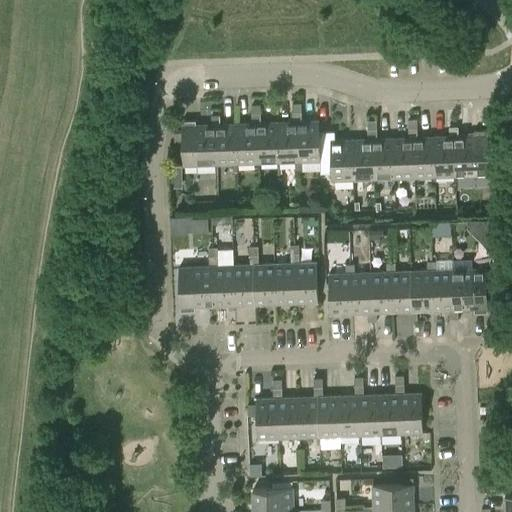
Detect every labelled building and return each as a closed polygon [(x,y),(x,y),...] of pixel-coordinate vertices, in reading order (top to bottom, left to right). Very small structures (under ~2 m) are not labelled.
[(291,113),(300,113),(300,104),(291,104),(291,113)] [(250,114),(259,114),(259,105),(250,105),(250,114)] [(318,161),(318,155),(317,133),(317,121),(300,121),(300,113),(291,113),(291,122),(296,122),(297,161),(294,161),(295,168),(303,168),(303,161),(318,161)] [(250,114),(250,123),(255,123),(256,163),(277,162),(275,123),(259,123),(259,114),(250,114)] [(209,116),(210,125),(214,125),(216,164),(236,163),(235,124),(219,125),(219,115),(209,116)] [(407,119),(408,128),(417,128),(416,119),(407,119)] [(214,125),(210,125),(195,126),(194,121),(181,121),(181,129),(174,130),(174,141),(182,141),(182,165),(216,164),(214,125)] [(366,130),(375,130),(374,121),(365,121),(366,130)] [(291,122),(275,123),(277,162),(294,161),(297,161),(296,122),(291,122)] [(235,124),(236,163),(256,163),(255,123),(250,123),(235,124)] [(448,128),(448,137),(452,136),(454,176),(487,175),(486,131),(472,131),(472,135),(457,136),(456,127),(448,128)] [(408,128),(408,138),(412,137),(413,177),(433,176),(433,137),(417,138),(417,128),(408,128)] [(375,139),(375,130),(366,130),(366,139),(371,139),(372,178),(393,178),(391,138),(375,139)] [(317,133),(318,155),(330,154),(331,173),(331,180),(352,179),(350,140),(333,140),(332,132),(317,133)] [(452,136),(448,137),(433,137),(433,176),(454,176),(452,136)] [(391,138),(393,178),(413,177),(412,137),(408,138),(391,138)] [(352,179),(372,178),(371,139),(366,139),(350,140),(352,179)] [(321,174),(331,173),(330,154),(320,155),(321,174)] [(193,233),(208,232),(207,218),(192,219),(193,233)] [(288,245),(289,254),(297,253),(297,244),(288,245)] [(248,255),(257,255),(256,246),(247,246),(248,255)] [(208,256),(217,256),(217,247),(208,247),(208,256)] [(293,263),(294,302),(315,301),(314,262),(298,263),(297,253),(289,254),(289,263),(293,263)] [(252,264),(254,303),(274,303),(273,263),(257,264),(257,255),(248,255),(248,264),(252,264)] [(213,265),(214,304),(234,304),(233,264),(217,265),(217,256),(208,256),(208,265),(213,265)] [(452,260),(452,270),(453,309),(457,309),(472,309),(473,314),(487,313),(486,269),(471,269),(471,260),(452,260)] [(457,319),(457,309),(453,309),(452,270),(435,270),(434,261),(425,261),(426,271),(430,271),(431,310),(448,310),(449,319),(457,319)] [(390,312),(408,311),(412,311),(411,271),(394,272),(393,262),(384,263),(385,272),(389,272),(390,312)] [(273,263),(274,303),(294,302),(293,263),(289,263),(273,263)] [(233,264),(234,304),(254,303),(252,264),(248,264),(233,264)] [(330,313),(349,313),(349,274),(353,273),(353,264),(328,265),(329,274),(330,313)] [(213,265),(208,265),(178,266),(179,311),(194,310),(194,305),(214,304),(213,265)] [(412,311),(408,311),(408,320),(417,320),(416,310),(431,310),(430,271),(426,271),(411,271),(412,311)] [(389,272),(385,272),(370,273),(372,312),(368,312),(368,321),(376,321),(376,312),(390,312),(389,272)] [(370,273),(353,273),(349,274),(349,313),(368,312),(372,312),(370,273)] [(394,385),(402,384),(402,375),(393,376),(394,385)] [(353,386),(361,386),(361,376),(352,377),(353,386)] [(312,387),(321,387),(321,378),(312,378),(312,387)] [(271,389),(280,388),(280,379),(271,380),(271,389)] [(398,393),(399,433),(421,433),(420,393),(402,393),(402,384),(394,385),(394,393),(398,393)] [(357,395),(359,435),(379,434),(378,394),(362,394),(361,386),(353,386),(353,395),(357,395)] [(317,396),(318,436),(338,435),(337,395),(321,396),(321,387),(312,387),(313,396),(317,396)] [(276,397),(277,437),(298,437),(297,397),(281,397),(280,388),(271,389),(272,397),(276,397)] [(378,394),(379,434),(399,433),(398,393),(394,393),(378,394)] [(337,395),(338,435),(359,435),(357,395),(353,395),(337,395)] [(297,397),(298,437),(318,436),(317,396),(313,396),(297,397)] [(276,397),(272,397),(256,398),(257,438),(277,437),(276,397)] [(372,504),(412,502),(411,482),(371,484),(372,504)] [(252,489),(252,511),(292,509),(292,487),(252,489)] [(336,507),(345,507),(345,497),(336,498),(336,507)] [(321,500),(321,508),(330,508),(330,499),(321,500)] [(412,511),(412,502),(372,504),(372,511),(412,511)]
